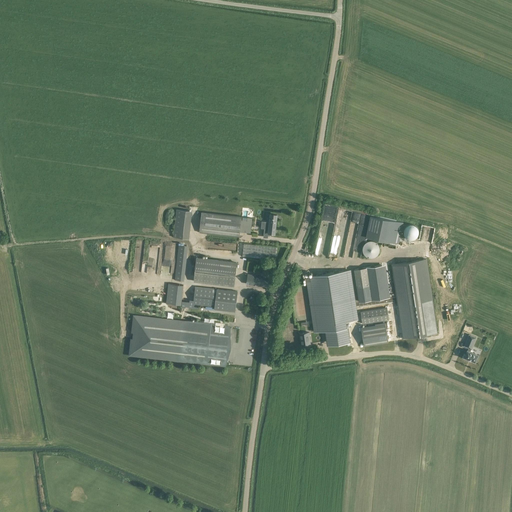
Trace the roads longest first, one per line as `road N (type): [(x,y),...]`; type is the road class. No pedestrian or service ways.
road 1 (unclassified): [(266,367),(286,275),(317,193),(343,18)]
road 2 (unclassified): [(511,396),(413,354),(266,367)]
road 3 (unclassified): [(198,0),(343,18)]
road 4 (unclassified): [(248,511),(266,367)]
